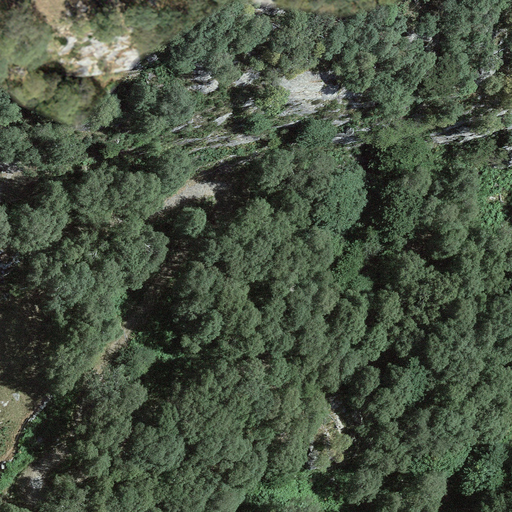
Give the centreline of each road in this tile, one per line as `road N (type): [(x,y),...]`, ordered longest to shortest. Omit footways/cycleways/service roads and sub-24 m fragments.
road 1 (track): [(348,353),(363,315),(409,256),(410,238),(395,235),(317,302),(289,346),(257,367),(191,385),(54,493),(36,497),(25,488),(30,475),(60,455),(131,320),(230,193),(216,186),(154,212),(0,246)]
road 2 (track): [(348,353),(354,363),(370,363),(511,261)]
road 3 (track): [(511,399),(430,511)]
